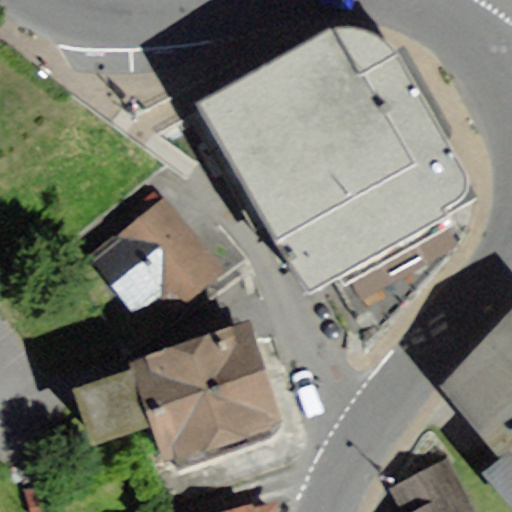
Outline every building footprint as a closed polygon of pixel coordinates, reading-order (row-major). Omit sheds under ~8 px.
[(331,35),(195,108),(308,314),(482,215),(407,56),(331,35)] [(164,202),(93,256),(136,312),(160,293),(171,307),(218,272),(186,231),(164,202)] [(504,461),(486,474),(511,502),(511,319),(447,390),(504,461)] [(139,374),(82,388),(93,432),(164,414),(173,449),(272,424),(249,335),(189,350),(136,363),(139,374)] [(471,511),(449,465),(393,492),(402,511),(471,511)]
